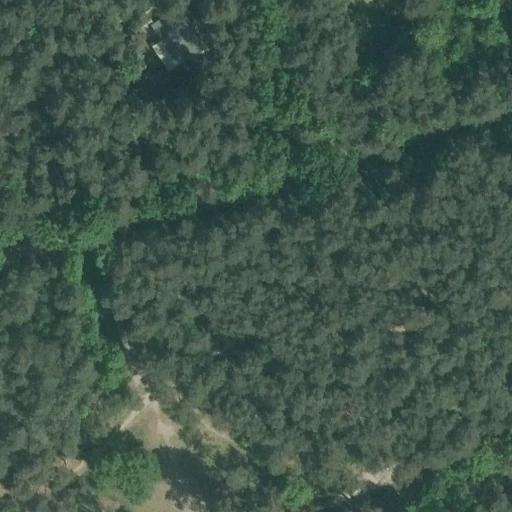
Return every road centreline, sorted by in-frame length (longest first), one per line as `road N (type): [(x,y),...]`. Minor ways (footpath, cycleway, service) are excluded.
road 1 (track): [(284,172),(0,256)]
road 2 (track): [(511,103),(284,172)]
road 3 (track): [(271,0),(284,172)]
